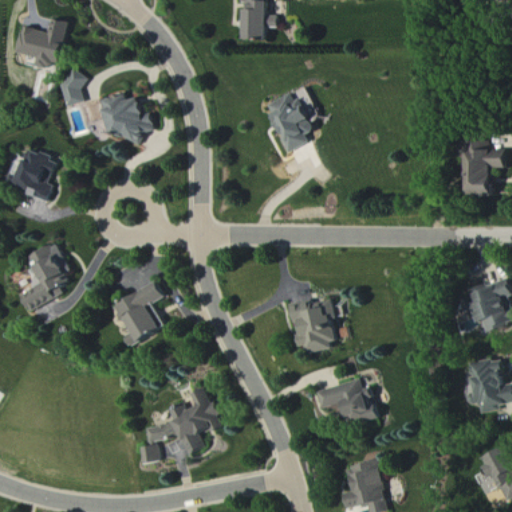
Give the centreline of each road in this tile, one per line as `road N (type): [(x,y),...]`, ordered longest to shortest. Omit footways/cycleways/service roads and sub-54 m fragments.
road 1 (residential): [(128,0),(177,65),(197,115),(210,290),(287,450),(303,511)]
road 2 (residential): [(511,235),(205,234)]
road 3 (residential): [(295,477),(134,506),(75,503),(0,481)]
